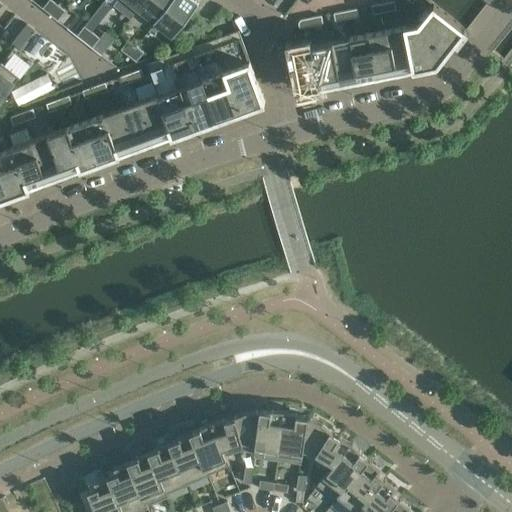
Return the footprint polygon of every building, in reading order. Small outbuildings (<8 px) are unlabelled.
[(51,14),(58,5),(52,0),(49,0),(43,8),(51,14)] [(126,0),(138,9),(145,0),(126,0)] [(155,23),(173,0),(145,0),(138,9),(155,23)] [(199,3),(194,0),(173,0),(155,23),(173,36),(199,3)] [(384,4),(386,12),(397,10),(396,2),(384,4)] [(372,6),(374,14),(386,12),(384,4),(372,6)] [(66,11),(58,5),(51,14),(58,20),(66,11)] [(408,26),(416,69),(438,65),(466,30),(435,5),(420,23),(408,26)] [(346,11),(348,20),(360,17),(358,9),(346,11)] [(335,14),(336,22),(348,20),(346,11),(335,14)] [(311,18),(312,27),(324,24),(322,16),(311,18)] [(299,23),(300,29),(312,27),(311,18),(302,20),(299,23)] [(35,30),(27,24),(20,33),(27,39),(35,30)] [(85,41),(92,32),(85,26),(77,35),(85,41)] [(389,29),(397,73),(416,69),(408,26),(389,29)] [(370,33),(379,76),(397,73),(389,29),(370,33)] [(100,38),(92,32),(85,41),(93,47),(100,38)] [(20,49),(27,39),(20,33),(12,43),(20,49)] [(351,37),(360,80),(379,76),(370,33),(351,37)] [(332,41),(341,84),(360,80),(351,37),(332,41)] [(129,55),(136,46),(129,40),(121,49),(129,55)] [(314,44),(322,87),(341,84),(332,41),(314,44)] [(294,48),(302,91),(322,87),(314,44),(294,48)] [(144,52),(136,46),(129,55),(136,61),(144,52)] [(226,69),(242,110),(265,102),(250,60),(226,69)] [(0,100),(19,76),(2,63),(0,64),(0,100)] [(204,77),(219,119),(242,110),(226,69),(204,77)] [(131,74),(134,81),(145,77),(142,70),(131,74)] [(49,72),(13,88),(20,103),(56,86),(49,72)] [(119,78),(122,86),(134,81),(131,74),(119,78)] [(181,85),(197,127),(219,119),(204,77),(181,85)] [(95,87),(97,95),(109,91),(106,83),(95,87)] [(141,96),(157,92),(155,83),(139,86),(141,96)] [(174,135),(197,127),(181,85),(159,93),(174,135)] [(83,91),(86,99),(97,95),(95,87),(83,91)] [(140,100),(155,141),(174,135),(159,93),(140,100)] [(59,100),(61,108),(73,104),(70,96),(59,100)] [(47,104),(50,112),(61,108),(59,100),(47,104)] [(122,107),(137,148),(155,141),(140,100),(122,107)] [(104,113),(119,154),(137,148),(122,107),(104,113)] [(22,113),(25,121),(37,117),(34,109),(22,113)] [(14,125),(25,121),(22,113),(11,117),(14,125)] [(86,120),(101,161),(119,154),(104,113),(86,120)] [(68,126),(83,168),(101,161),(86,120),(68,126)] [(50,133),(65,174),(83,168),(68,126),(50,133)] [(32,139),(47,181),(65,174),(50,133),(32,139)] [(15,147),(29,187),(31,187),(47,181),(32,139),(13,147),(13,148),(15,147)] [(0,152),(0,163),(12,195),(31,188),(31,187),(29,187),(15,147),(13,148),(0,152)] [(0,199),(12,195),(0,163),(0,199)] [(212,421),(225,455),(226,455),(242,450),(255,452),(256,452),(262,409),(261,409),(246,412),(233,416),(233,417),(233,418),(231,418),(227,419),(227,418),(213,421),(212,421)] [(255,452),(254,457),(278,460),(285,410),(262,409),(256,452),(255,452)] [(285,410),(278,460),(302,464),(304,451),(302,451),(307,416),(300,415),(300,414),(285,410)] [(307,416),(302,451),(304,451),(316,453),(333,464),(334,465),(352,442),(352,441),(339,434),(338,436),(336,434),(333,432),(333,431),(322,423),(310,417),(309,416),(307,416)] [(199,429),(192,432),(207,472),(209,472),(230,463),(226,455),(225,455),(212,421),(212,422),(203,426),(198,428),(199,429)] [(178,439),(171,442),(187,482),(188,481),(209,473),(209,472),(207,472),(192,432),(178,438),(178,439)] [(157,449),(150,452),(166,492),(168,491),(189,483),(188,481),(187,482),(171,442),(169,443),(157,448),(157,449)] [(333,464),(317,485),(337,500),(339,497),(338,497),(369,458),(362,453),(363,452),(352,442),(334,465),(333,464)] [(137,458),(129,461),(147,506),(149,505),(170,497),(168,491),(166,492),(150,452),(136,457),(137,458)] [(369,458),(338,497),(339,497),(356,510),(357,511),(384,478),(377,473),(381,468),(369,458)] [(117,473),(109,476),(123,511),(134,511),(149,506),(149,505),(147,506),(129,461),(114,467),(117,473)] [(245,467),(243,482),(251,483),(254,468),(245,467)] [(297,490),(305,491),(307,476),(299,475),(297,490)] [(96,511),(123,511),(109,476),(95,482),(97,487),(88,491),(96,511)] [(356,510),(354,511),(387,511),(399,497),(392,492),(396,488),(384,478),(357,511),(356,510)] [(260,480),(259,488),(273,490),(275,482),(260,480)] [(289,484),(275,482),(273,490),(288,492),(289,484)] [(407,511),(411,507),(399,497),(387,511),(407,511)] [(231,511),(228,502),(220,505),(223,511),(231,511)]
